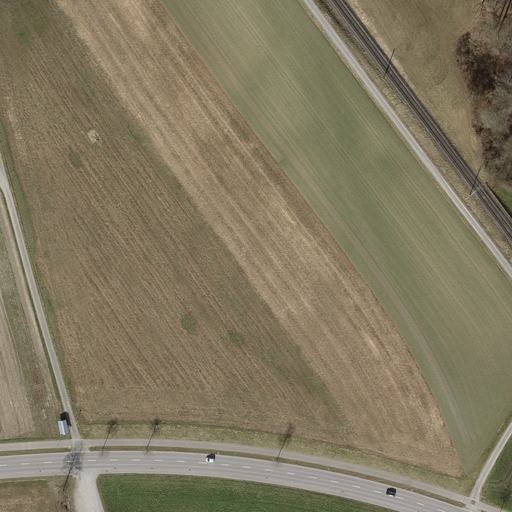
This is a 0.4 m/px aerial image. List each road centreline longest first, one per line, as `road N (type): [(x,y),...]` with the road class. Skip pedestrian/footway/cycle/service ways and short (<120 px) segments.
road 1 (tertiary): [(444,511),(237,466),(0,465)]
road 2 (track): [(101,511),(0,164)]
road 3 (track): [(306,0),(511,272)]
